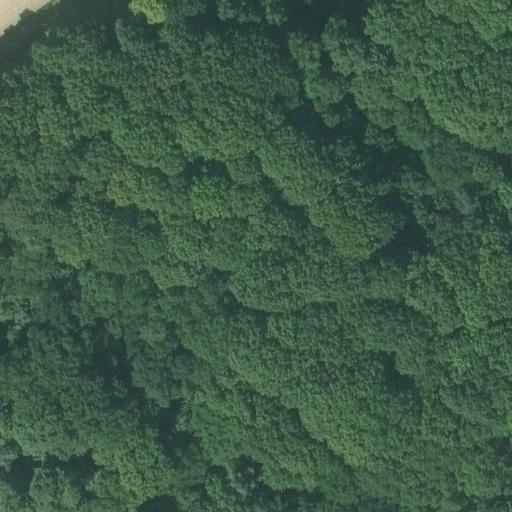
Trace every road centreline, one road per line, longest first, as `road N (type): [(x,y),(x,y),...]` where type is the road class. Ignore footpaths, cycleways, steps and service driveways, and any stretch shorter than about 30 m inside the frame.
road 1 (track): [(335,511),(511,266)]
road 2 (track): [(511,105),(368,0)]
